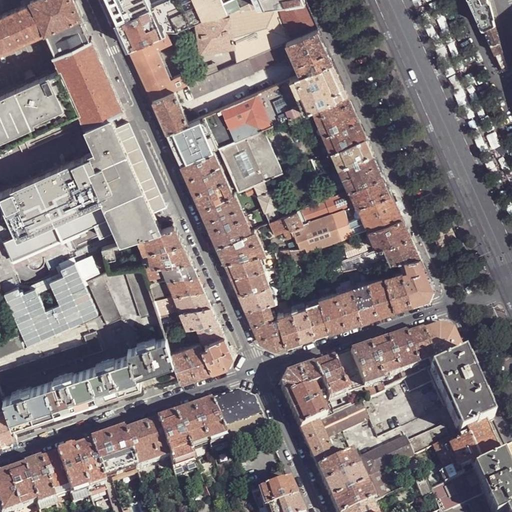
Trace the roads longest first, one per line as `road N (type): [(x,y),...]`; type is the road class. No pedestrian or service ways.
road 1 (residential): [(92,0),(257,371)]
road 2 (residential): [(454,305),(318,0)]
road 3 (secondary): [(511,273),(389,0)]
road 4 (unclassified): [(257,371),(0,461)]
road 5 (unclassified): [(454,305),(257,371)]
road 6 (residential): [(257,371),(319,511)]
road 7 (residential): [(454,305),(511,432)]
road 8 (residential): [(510,110),(461,0)]
